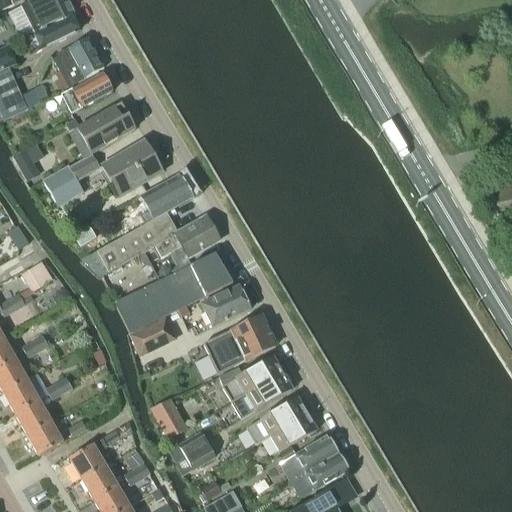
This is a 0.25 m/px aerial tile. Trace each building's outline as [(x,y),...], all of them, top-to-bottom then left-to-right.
[(0,0),(0,14),(2,13),(26,3),(31,0),(0,0)] [(19,9),(7,14),(19,40),(32,34),(34,38),(72,18),(62,0),(31,0),(26,3),(26,5),(19,9)] [(69,24),(68,21),(72,19),(72,18),(34,38),(25,43),(32,57),(75,35),(74,33),(76,29),(73,24),(69,24)] [(72,88),(102,72),(85,41),(56,58),(72,88)] [(0,76),(9,72),(9,71),(16,68),(7,48),(0,51),(0,76)] [(0,119),(2,123),(11,119),(34,108),(47,101),(42,90),(22,99),(9,72),(0,76),(0,119)] [(100,78),(60,100),(70,119),(110,96),(100,78)] [(119,106),(77,131),(67,137),(82,161),(92,156),(133,131),(119,106)] [(68,134),(77,129),(73,123),(64,128),(68,134)] [(144,143),(100,168),(119,200),(163,174),(144,143)] [(25,154),(13,160),(20,174),(32,167),(25,154)] [(90,160),(68,173),(67,171),(44,184),(59,210),(82,197),(76,185),(97,173),(90,160)] [(151,224),(161,218),(166,215),(191,201),(178,178),(138,201),(146,215),(140,219),(144,228),(151,224)] [(511,185),(488,191),(496,227),(511,223),(511,185)] [(143,229),(95,255),(99,263),(107,276),(127,264),(137,258),(142,255),(147,264),(158,259),(159,261),(161,259),(168,255),(178,250),(185,261),(207,249),(217,243),(204,221),(203,219),(176,234),(166,215),(161,218),(151,224),(144,228),(143,229)] [(6,235),(17,252),(28,246),(17,228),(6,235)] [(73,238),(79,249),(95,240),(89,229),(73,238)] [(178,250),(168,255),(176,268),(185,263),(185,261),(178,250)] [(95,255),(80,263),(100,280),(107,276),(99,263),(95,255)] [(142,268),(147,264),(142,255),(137,258),(142,268)] [(142,291),(113,305),(129,337),(164,320),(177,313),(185,309),(231,287),(213,257),(143,293),(142,291)] [(20,277),(31,296),(51,283),(40,265),(20,277)] [(199,308),(211,331),(248,312),(236,289),(199,308)] [(54,301),(58,307),(69,301),(62,290),(56,294),(54,301)] [(0,314),(1,314),(0,314),(21,303),(18,298),(0,307),(0,314)] [(0,314),(1,314),(4,320),(24,308),(21,303),(0,314)] [(185,309),(177,313),(180,321),(189,317),(185,309)] [(217,377),(223,375),(274,350),(259,319),(202,347),(217,377)] [(176,343),(164,320),(128,338),(139,361),(176,343)] [(21,350),(25,356),(45,344),(42,338),(21,350)] [(0,369),(14,362),(2,341),(0,341),(0,369)] [(45,344),(25,356),(28,361),(48,350),(45,344)] [(230,407),(244,399),(282,377),(272,360),(242,378),(237,371),(218,380),(222,390),(221,391),(230,407)] [(0,393),(2,396),(26,383),(14,362),(0,369),(0,393)] [(244,399),(230,407),(240,423),(254,415),(291,393),(282,377),(244,399)] [(45,392),(49,397),(68,386),(65,380),(45,392)] [(14,417),(37,404),(26,383),(2,396),(14,417)] [(68,386),(49,397),(52,403),(72,391),(68,386)] [(259,423),(245,432),(255,448),(269,440),(306,418),(296,401),(259,423)] [(159,428),(177,418),(168,403),(150,412),(159,428)] [(26,438),(49,425),(37,404),(14,417),(26,438)] [(306,418),(269,440),(278,456),(315,434),(306,418)] [(81,423),(67,431),(72,439),(85,432),(81,423)] [(38,459),(61,446),(49,425),(26,438),(38,459)] [(127,426),(115,434),(119,442),(131,436),(127,426)] [(93,445),(67,461),(80,483),(104,469),(96,456),(119,442),(114,433),(101,441),(93,446),(93,445)] [(185,462),(207,449),(200,435),(178,449),(185,462)] [(290,484),(337,455),(327,438),(279,466),(290,484)] [(178,449),(167,456),(174,468),(185,462),(178,449)] [(207,449),(185,462),(192,473),(214,460),(207,449)] [(126,483),(147,471),(137,455),(125,462),(132,472),(122,477),(126,483)] [(337,455),(290,484),(300,501),(348,473),(337,455)] [(92,503),(116,489),(104,469),(80,483),(92,503)] [(147,471),(126,483),(129,489),(150,477),(147,471)] [(318,501),(298,511),(335,511),(355,500),(345,482),(316,499),(318,501)] [(206,503),(219,495),(212,484),(199,492),(206,503)] [(97,511),(124,511),(128,510),(116,489),(92,503),(97,511)] [(219,503),(203,511),(236,511),(241,509),(233,494),(219,503)]
